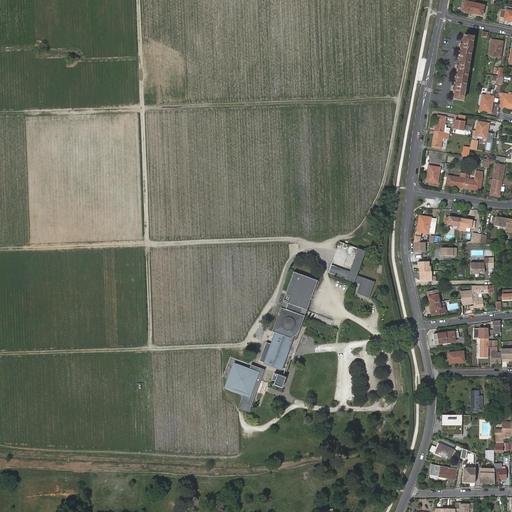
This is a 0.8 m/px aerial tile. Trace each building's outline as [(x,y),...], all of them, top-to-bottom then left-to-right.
[(461,12),(471,14),(473,5),(463,2),(461,12)] [(473,5),(471,14),(481,16),(483,7),(473,5)] [(511,22),(511,12),(505,11),(503,21),(511,22)] [(464,35),(453,99),(463,101),(474,37),(464,35)] [(494,40),(492,50),(490,50),(489,55),(500,57),(503,45),(500,44),(501,41),(494,40)] [(497,75),(494,75),(493,78),(497,78),(496,83),(502,84),(504,77),(497,75)] [(499,106),(503,106),(505,97),(511,98),(511,93),(501,92),(499,106)] [(485,95),(483,105),(481,105),(480,110),(491,112),(493,99),(491,99),(491,96),(485,95)] [(511,98),(505,97),(503,106),(511,107),(511,98)] [(437,132),(449,134),(450,134),(450,131),(444,130),(446,117),(437,116),(435,128),(438,129),(437,132)] [(463,131),(465,121),(455,120),(453,129),(463,131)] [(480,122),(478,132),(476,131),(475,137),(488,139),(490,127),(488,126),(489,123),(480,122)] [(437,132),(435,131),(432,147),(441,148),(443,138),(448,139),(449,134),(437,132)] [(494,179),(500,180),(501,177),(503,177),(504,165),(496,164),(494,179)] [(437,167),(431,166),(430,176),(427,175),(426,181),(437,183),(440,171),(437,170),(437,167)] [(466,174),(466,178),(464,186),(467,187),(467,188),(480,190),(482,181),(483,177),(476,176),(475,180),(469,178),(469,175),(466,174)] [(464,186),(466,178),(449,175),(448,185),(461,187),(461,186),(464,186)] [(500,183),(500,180),(494,179),(492,195),(500,196),(502,183),(500,183)] [(431,218),(422,216),(420,226),(418,226),(417,232),(416,232),(414,243),(421,243),(422,239),(420,239),(421,232),(428,233),(431,218)] [(453,224),(459,226),(460,219),(449,216),(449,217),(446,216),(444,223),(448,224),(453,225),(453,224)] [(500,225),(506,226),(507,218),(496,217),(496,218),(492,217),(491,224),(495,225),(500,226),(500,225)] [(465,232),(466,228),(470,228),(474,228),(475,222),(472,221),(460,219),(459,226),(459,231),(465,232)] [(480,243),(481,236),(473,234),(472,243),(480,243)] [(421,243),(413,243),(413,252),(425,252),(425,243),(421,243)] [(350,272),(331,265),(328,272),(357,282),(359,277),(368,252),(359,249),(350,272)] [(471,263),(470,274),(484,274),(484,269),(488,269),(488,258),(484,258),(484,263),(471,263)] [(429,262),(418,262),(418,268),(419,268),(419,272),(420,272),(431,272),(431,266),(429,266),(429,262)] [(431,272),(420,272),(421,282),(432,281),(432,276),(432,272),(431,272)] [(296,273),(285,303),(289,304),(287,310),(283,308),(274,332),(277,333),(273,345),(268,343),(261,362),(282,370),(287,356),(289,357),(292,347),(291,346),(294,339),(295,338),(296,337),(298,336),(301,333),(301,332),(307,317),(303,315),(305,310),(309,311),(320,282),(296,273)] [(359,277),(357,282),(363,285),(365,279),(359,277)] [(375,283),(365,279),(363,285),(360,291),(363,292),(363,294),(371,297),(373,291),(372,291),(375,283)] [(476,290),(472,290),(474,307),(483,306),(482,297),(477,298),(476,293),(481,293),(480,286),(475,286),(476,290)] [(428,293),(430,303),(439,301),(437,295),(440,294),(439,290),(428,293)] [(473,304),(471,290),(461,291),(462,306),(473,304)] [(439,301),(430,303),(431,310),(432,315),(446,313),(445,308),(441,309),(439,301)] [(433,334),(434,344),(455,341),(455,337),(459,337),(458,331),(433,334)] [(498,341),(488,341),(489,347),(493,347),(492,350),(492,363),(500,363),(500,353),(497,353),(497,350),(498,341)] [(511,348),(501,348),(502,362),(511,361),(511,348)] [(449,353),(450,362),(465,361),(464,351),(449,353)] [(244,395),(245,393),(228,386),(232,376),(241,367),(250,371),(250,369),(235,363),(225,388),(244,395)] [(266,370),(252,365),(250,369),(250,371),(241,367),(232,376),(228,386),(245,393),(244,395),(241,403),(251,407),(258,391),(256,390),(259,382),(261,382),(266,370)] [(288,377),(276,372),(273,379),(277,381),(276,384),(284,387),(288,377)] [(478,389),(470,390),(470,405),(470,412),(479,412),(479,407),(478,396),(478,389)] [(241,403),(239,408),(250,412),(251,407),(241,403)] [(462,415),(442,414),(442,435),(462,435),(462,415)] [(503,429),(494,429),(494,432),(493,443),(503,443),(503,435),(511,434),(511,422),(503,423),(503,429)] [(440,443),(435,453),(449,459),(453,449),(440,443)] [(432,464),(431,470),(432,470),(430,477),(431,478),(437,479),(438,478),(438,477),(451,479),(453,472),(458,473),(459,466),(451,464),(450,468),(432,464)] [(495,466),(496,481),(501,481),(501,479),(506,479),(505,470),(498,470),(497,466),(495,466)] [(464,481),(475,482),(476,468),(464,468),(464,481)] [(494,483),(494,469),(480,468),(479,483),(494,483)] [(472,511),(473,503),(469,503),(469,505),(459,505),(459,503),(455,503),(455,510),(455,511),(459,511),(472,511)]
